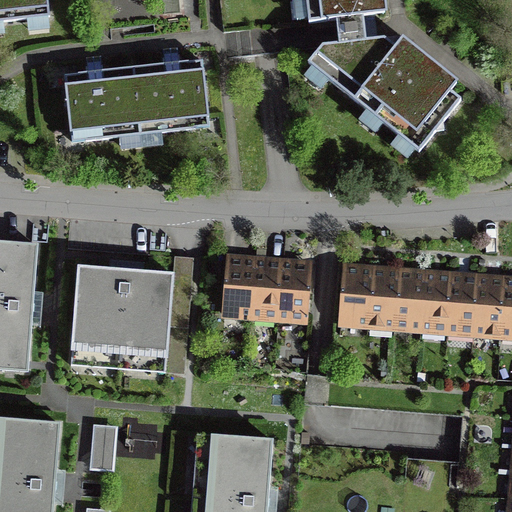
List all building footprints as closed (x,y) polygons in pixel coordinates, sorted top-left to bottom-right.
[(47,0),(0,0),(0,36),(5,36),(4,24),(27,21),(28,33),(30,33),(30,38),(50,37),(49,31),(51,31),(50,19),(49,19),(47,0)] [(403,42),(399,48),(384,39),(367,42),(366,37),(365,31),(365,25),(365,22),(386,19),(384,0),(305,0),(305,2),(292,3),(295,25),(308,24),(308,28),(336,25),(337,35),(338,44),(322,46),(307,68),(311,70),(304,80),(321,93),(328,85),(365,115),(359,123),(375,137),(383,128),(397,140),(390,149),(407,162),(415,154),(420,158),(438,135),(446,135),(445,127),(462,105),(453,96),(459,88),(433,66),(403,42)] [(84,143),(139,137),(194,131),(194,130),(208,129),(207,120),(208,120),(202,72),(201,72),(200,63),(187,65),(187,64),(177,65),(176,55),(172,56),(162,57),(163,66),(132,70),(100,73),(99,64),(95,64),(85,65),(86,75),(77,76),(77,77),(64,78),(65,87),(64,87),(69,135),(70,135),(71,144),(84,142),(84,143)] [(0,375),(29,377),(32,327),(41,328),(43,293),(35,292),(38,248),(0,244),(0,375)] [(291,260),(267,258),(244,256),(226,255),(221,320),(308,327),(313,262),(291,260)] [(511,277),(489,275),(463,273),(437,271),(414,270),(388,267),(362,265),(343,264),(338,329),(511,342),(511,277)] [(164,375),(172,277),(77,269),(70,368),(164,375)] [(423,385),(424,374),(416,374),(416,385),(423,385)] [(0,511),(50,511),(58,426),(0,421),(0,511)] [(94,426),(90,472),(114,475),(118,428),(94,426)] [(189,511),(268,511),(274,443),(196,437),(189,511)]
